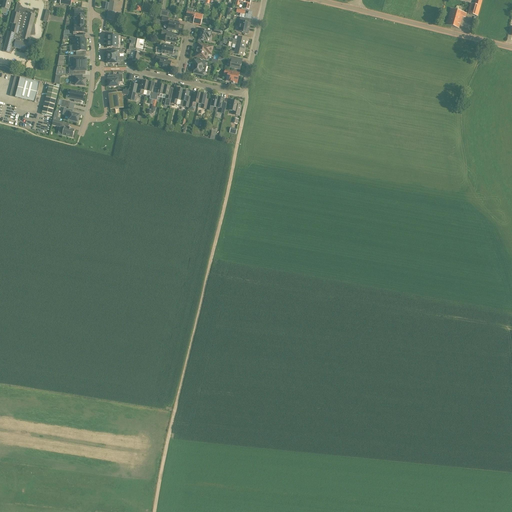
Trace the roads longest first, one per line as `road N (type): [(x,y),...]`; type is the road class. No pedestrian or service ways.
road 1 (track): [(155,511),(245,90)]
road 2 (tertiary): [(511,47),(356,10)]
